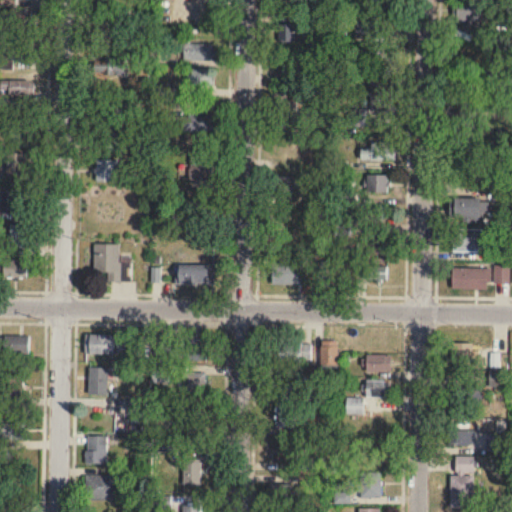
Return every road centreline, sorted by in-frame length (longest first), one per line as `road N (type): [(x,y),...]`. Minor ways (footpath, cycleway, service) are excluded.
road 1 (residential): [(511,312),(0,304)]
road 2 (residential): [(64,0),(57,511)]
road 3 (residential): [(424,0),(418,511)]
road 4 (residential): [(245,0),(239,511)]
